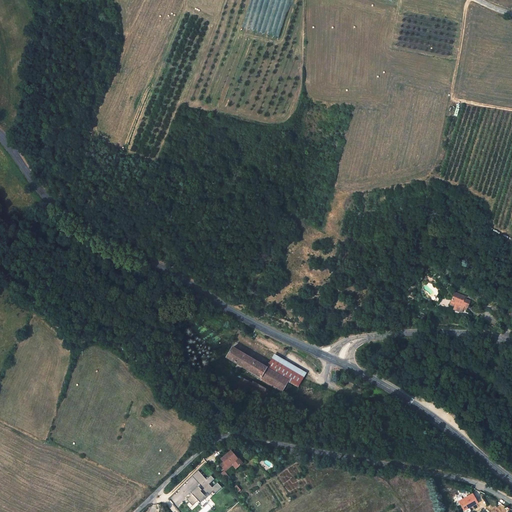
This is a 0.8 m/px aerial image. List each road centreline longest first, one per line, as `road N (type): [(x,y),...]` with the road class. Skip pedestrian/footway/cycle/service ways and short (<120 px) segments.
road 1 (unclassified): [(136,511),(223,436),(453,477),(511,501)]
road 2 (tertiary): [(0,139),(47,202),(328,357)]
road 3 (tertiary): [(349,366),(409,400),(511,481)]
road 4 (tertiary): [(511,342),(475,330),(369,335)]
